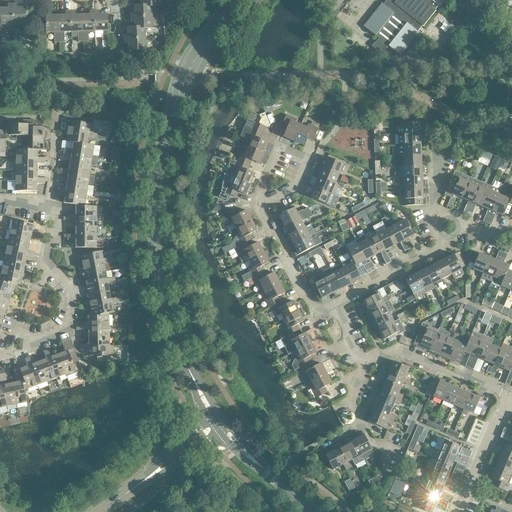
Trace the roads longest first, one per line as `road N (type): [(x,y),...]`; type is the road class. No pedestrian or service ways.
road 1 (tertiary): [(218,419),(177,355),(159,295),(155,233),(174,111),(196,59),(238,0)]
road 2 (residential): [(0,357),(63,329),(63,296),(44,271),(41,251),(50,208)]
road 3 (residential): [(510,403),(394,349),(363,365)]
road 4 (residential): [(256,204),(298,188),(309,162),(278,150),(257,200)]
road 5 (residential): [(218,419),(98,511)]
road 6 (residential): [(333,306),(312,309),(256,204)]
road 7 (tertiary): [(316,511),(218,419)]
road 8 (residential): [(333,306),(443,242)]
road 9 (residential): [(457,511),(510,403)]
